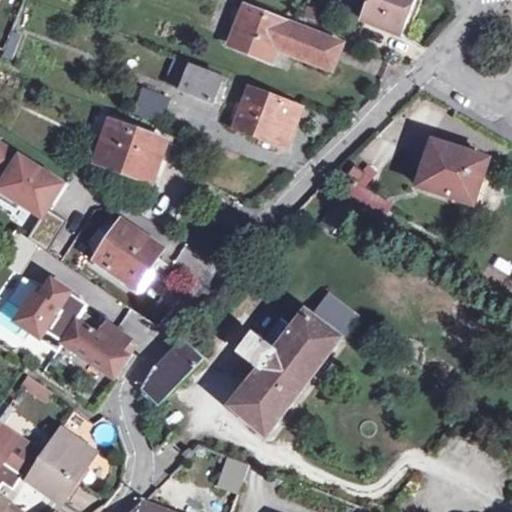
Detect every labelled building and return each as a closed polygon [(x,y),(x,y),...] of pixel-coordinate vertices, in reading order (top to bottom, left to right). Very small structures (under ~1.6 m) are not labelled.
[(371,0),(364,22),(403,36),(416,0),(371,0)] [(250,11),(235,49),(272,64),(277,52),(336,74),(345,49),(250,11)] [(175,87),(185,91),(192,71),(182,68),(175,87)] [(225,83),(192,71),(185,91),(183,95),(216,107),(225,83)] [(238,131),(280,146),(288,125),(298,128),(304,111),(253,93),(247,109),(238,107),(232,123),(241,126),(238,131)] [(142,94),(137,109),(164,119),(170,104),(142,94)] [(288,125),(280,146),(290,149),(298,128),(288,125)] [(110,126),(97,165),(154,184),(168,146),(110,126)] [(47,210),(65,182),(0,141),(0,203),(36,226),(29,238),(46,248),(63,220),(47,210)] [(437,144),(421,186),(475,206),(491,164),(474,158),(477,151),(460,145),(457,151),(437,144)] [(351,184),(341,202),(381,225),(391,208),(380,203),(382,199),(351,184)] [(124,224),(99,262),(140,289),(164,251),(124,224)] [(0,265),(21,274),(35,241),(10,230),(0,252),(0,265)] [(160,328),(129,307),(113,333),(106,343),(132,361),(160,328)] [(81,326),(106,343),(113,333),(83,314),(77,323),(81,326)] [(266,371),(236,409),(271,437),(343,340),(310,317),(299,331),(288,324),(270,347),(259,339),(246,355),(266,371)] [(127,367),(132,361),(106,343),(81,326),(66,346),(118,381),(127,367)] [(158,370),(148,393),(163,405),(206,361),(184,342),(158,370)] [(24,378),(18,392),(46,402),(51,388),(24,378)] [(96,463),(76,450),(60,439),(42,465),(31,482),(60,503),(66,506),(96,463)] [(79,445),(76,450),(96,463),(99,458),(79,445)] [(17,472),(31,482),(42,465),(28,456),(17,472)] [(243,495),(254,467),(234,459),(223,487),(243,495)] [(0,511),(8,511),(11,509),(0,500),(0,511)]
